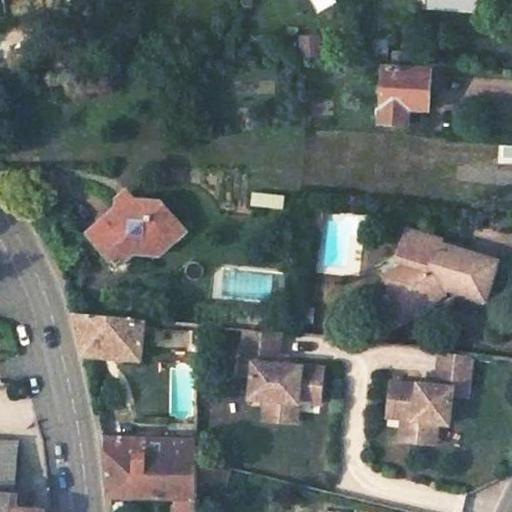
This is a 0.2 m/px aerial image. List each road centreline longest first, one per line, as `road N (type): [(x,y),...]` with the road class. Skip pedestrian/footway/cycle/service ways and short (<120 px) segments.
road 1 (tertiary): [(0,206),(23,241),(54,326),(86,511)]
road 2 (unknown): [(475,511),(366,487),(354,474),(359,362)]
